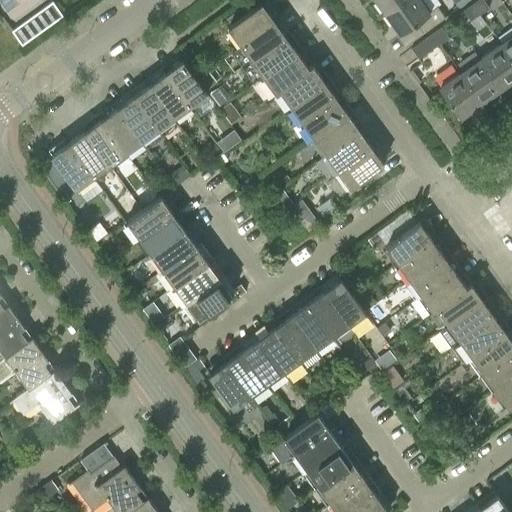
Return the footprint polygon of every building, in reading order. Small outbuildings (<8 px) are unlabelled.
[(375,0),(385,13),(402,0),(375,0)] [(420,0),(402,0),(385,13),(400,34),(415,23),(423,34),(445,17),(437,7),(429,12),(420,0)] [(483,0),(479,0),(471,6),(479,16),(489,8),(483,0)] [(239,42),(273,18),(261,1),(227,25),(239,42)] [(470,22),(479,16),(471,6),(463,12),(470,22)] [(63,17),(55,7),(49,11),(57,22),(63,17)] [(285,34),(273,18),(239,42),(251,58),(285,34)] [(440,27),(431,34),(439,44),(448,38),(440,27)] [(296,50),(285,34),(251,58),(263,74),(296,50)] [(439,44),(431,34),(411,49),(418,59),(439,44)] [(511,61),(511,34),(499,44),(511,61)] [(500,88),(511,79),(511,61),(499,44),(479,59),(500,88)] [(308,66),(308,65),(296,50),(263,74),(275,91),(279,88),(308,66)] [(181,58),(164,70),(189,104),(205,91),(181,58)] [(479,59),(459,73),(480,103),(500,88),(479,59)] [(279,88),(290,104),(324,80),(312,63),(308,65),(308,66),(279,88)] [(164,70),(148,82),(172,115),(189,104),(164,70)] [(460,117),(480,103),(459,73),(439,88),(460,117)] [(336,96),(324,80),(290,104),(302,120),(336,96)] [(148,82),(132,94),(156,127),(172,115),(148,82)] [(132,94),(116,105),(140,139),(156,127),(132,94)] [(347,112),(336,96),(302,120),(314,136),(347,112)] [(116,105),(100,117),(124,151),(140,139),(116,105)] [(233,108),(224,114),(231,123),(240,117),(233,108)] [(359,128),(347,112),(314,136),(326,152),(359,128)] [(100,117),(83,129),(108,162),(124,151),(100,117)] [(371,144),(359,128),(326,152),(337,168),(371,144)] [(83,129),(67,140),(92,174),(108,162),(83,129)] [(240,139),(233,130),(224,137),(230,145),(240,139)] [(92,174),(67,140),(50,153),(75,186),(92,174)] [(383,161),(371,144),(337,168),(350,186),(383,161)] [(126,218),(139,235),(172,211),(160,194),(126,218)] [(280,206),(282,209),(292,202),(290,199),(280,206)] [(128,202),(119,209),(125,218),(135,211),(128,202)] [(139,235),(151,251),(184,228),(172,211),(139,235)] [(307,229),(318,221),(311,211),(299,219),(307,229)] [(397,260),(431,236),(419,219),(385,244),(397,260)] [(99,222),(88,229),(96,240),(107,232),(99,222)] [(151,251),(162,268),(196,244),(184,228),(151,251)] [(409,277),(443,252),(431,236),(397,260),(409,277)] [(162,268),(174,284),(208,260),(196,244),(162,268)] [(454,269),(443,252),(409,277),(421,293),(454,269)] [(174,284),(186,300),(220,277),(208,260),(174,284)] [(454,269),(421,293),(433,310),(437,307),(437,306),(466,285),(466,284),(454,269)] [(339,276),(322,289),(347,322),(364,310),(339,276)] [(232,294),(220,277),(186,300),(198,317),(232,294)] [(437,307),(448,322),(482,298),(470,281),(466,284),(466,285),(437,306),(437,307)] [(322,289),(306,300),(330,334),(347,322),(322,289)] [(448,322),(460,339),(494,314),(482,298),(448,322)] [(306,300),(290,312),(314,346),(330,334),(306,300)] [(0,360),(31,337),(7,304),(0,309),(0,360)] [(290,312),(274,324),(298,357),(314,346),(290,312)] [(472,355),(505,331),(494,314),(460,339),(450,346),(462,362),(472,355)] [(274,324),(258,336),(282,369),(298,357),(274,324)] [(472,355),(483,371),(511,350),(511,339),(505,331),(472,355)] [(258,336),(242,347),(266,381),(282,369),(258,336)] [(0,360),(0,381),(14,372),(27,390),(54,369),(31,337),(0,360)] [(242,347),(225,359),(250,393),(266,381),(242,347)] [(396,358),(388,348),(378,355),(386,366),(396,358)] [(511,350),(483,371),(495,387),(511,375),(511,350)] [(194,362),(197,360),(192,353),(181,362),(185,368),(194,362)] [(208,371),(233,405),(250,393),(225,359),(208,371)] [(194,362),(185,368),(196,383),(204,377),(199,369),(194,362)] [(38,404),(51,422),(78,402),(54,369),(27,390),(13,400),(23,414),(38,404)] [(511,401),(511,375),(495,387),(508,404),(511,401)] [(404,405),(412,415),(422,408),(414,397),(404,405)] [(283,435),(295,452),(329,428),(316,411),(283,435)] [(295,452),(307,468),(340,444),(329,428),(295,452)] [(307,468),(319,484),(352,460),(340,444),(307,468)] [(125,511),(145,497),(122,465),(121,466),(112,454),(88,471),(87,468),(70,480),(81,495),(80,496),(91,509),(106,498),(116,511),(125,511)] [(319,484),(331,501),(364,476),(352,460),(319,484)] [(331,501),(338,511),(348,511),(376,492),(364,476),(331,501)] [(298,500),(286,483),(275,492),(287,509),(298,500)] [(348,511),(384,511),(388,509),(376,492),(348,511)] [(510,511),(496,493),(479,505),(484,511),(510,511)] [(156,511),(145,497),(125,511),(156,511)]
